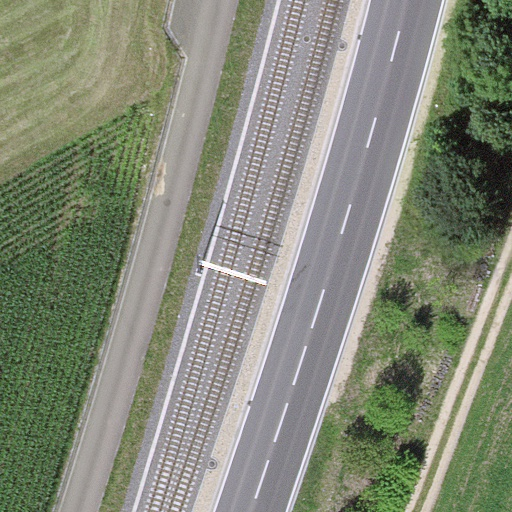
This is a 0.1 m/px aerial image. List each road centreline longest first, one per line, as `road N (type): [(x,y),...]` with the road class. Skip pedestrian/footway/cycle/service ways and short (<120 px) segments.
road 1 (primary): [(399,0),(310,316),(243,511)]
road 2 (track): [(401,511),(511,232)]
